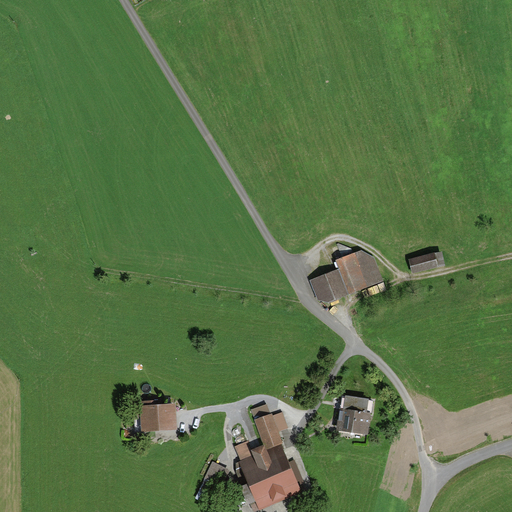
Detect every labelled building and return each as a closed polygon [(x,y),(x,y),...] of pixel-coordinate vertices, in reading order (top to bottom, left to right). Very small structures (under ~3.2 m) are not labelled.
[(361,251),(337,261),(350,294),(383,281),(373,258),(361,251)] [(410,260),(412,272),(437,266),(434,254),(410,260)] [(348,294),(338,269),(310,281),(318,300),(328,302),(348,294)] [(339,410),(336,433),(367,437),(372,401),(346,398),(344,411),(339,410)] [(147,428),(177,426),(175,405),(146,407),(147,428)] [(287,440),(276,413),(259,420),(271,447),(287,440)] [(239,451),(262,506),(301,489),(286,454),(273,459),(265,440),(239,451)] [(213,462),(205,479),(223,487),(231,470),(213,462)]
